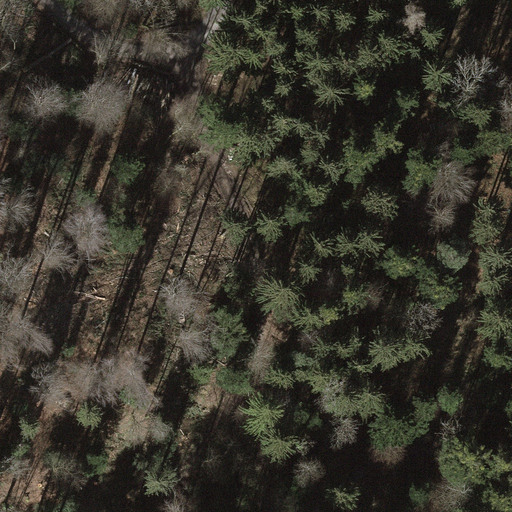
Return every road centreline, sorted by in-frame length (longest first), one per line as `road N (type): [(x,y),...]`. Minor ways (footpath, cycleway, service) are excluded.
road 1 (track): [(168,52),(258,269),(263,360)]
road 2 (track): [(49,0),(94,44),(168,52),(202,37),(216,0)]
